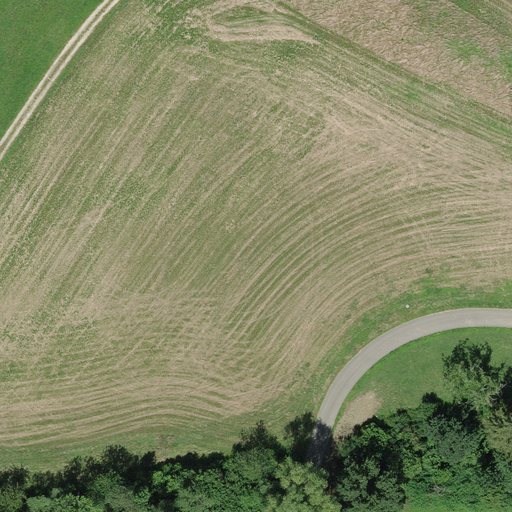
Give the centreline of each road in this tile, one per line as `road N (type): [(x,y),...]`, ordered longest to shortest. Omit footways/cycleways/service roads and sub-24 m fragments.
road 1 (unclassified): [(297,511),(330,392),(380,342),(439,323),(511,324)]
road 2 (track): [(114,0),(54,67),(0,151)]
